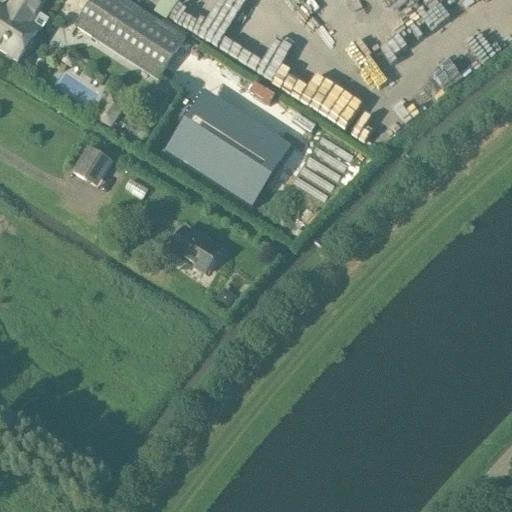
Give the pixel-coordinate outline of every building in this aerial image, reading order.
[(48,22),(38,15),(47,0),(13,0),(6,11),(0,7),(0,53),(17,64),(36,33),(40,35),(48,22)] [(122,0),(92,0),(74,29),(158,84),(186,41),(122,0)] [(168,19),(179,0),(163,0),(156,12),(168,19)] [(203,91),(163,152),(249,209),(289,148),(203,91)] [(88,149),(72,174),(97,190),(113,165),(88,149)] [(218,254),(186,233),(172,255),(204,276),(218,254)]
